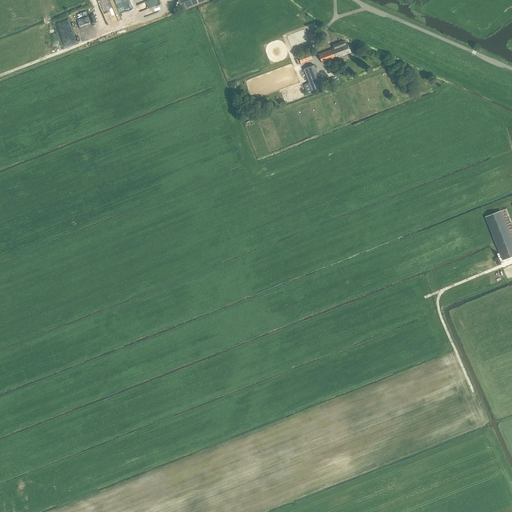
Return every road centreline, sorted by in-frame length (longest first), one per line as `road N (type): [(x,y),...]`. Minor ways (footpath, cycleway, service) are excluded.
road 1 (track): [(0,76),(163,13),(164,0)]
road 2 (unclassified): [(511,68),(354,0)]
